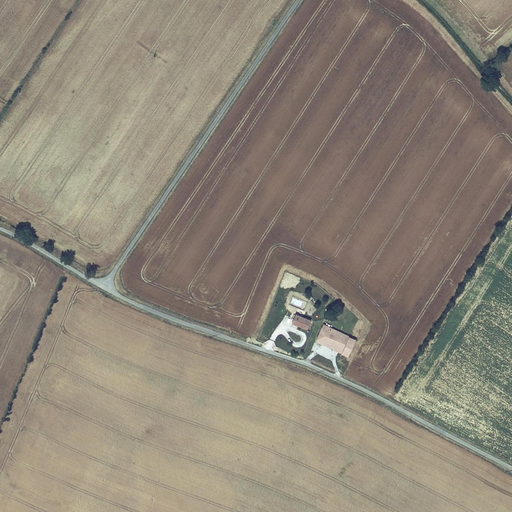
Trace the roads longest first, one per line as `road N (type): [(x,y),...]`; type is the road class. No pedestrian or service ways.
road 1 (unclassified): [(103,286),(357,386),(511,468)]
road 2 (unclassified): [(103,286),(298,0)]
